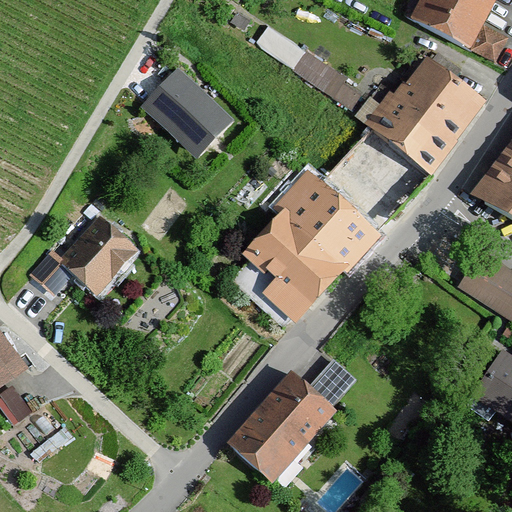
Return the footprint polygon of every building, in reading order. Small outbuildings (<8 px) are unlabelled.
[(492,0),(421,0),(411,22),(467,51),(492,0)] [(511,37),(486,24),(471,53),(497,67),(511,38),(511,37)] [(291,67),(318,86),(330,69),(304,50),(291,67)] [(362,119),(421,168),(480,97),(426,51),(405,77),(412,83),(400,98),(377,79),(351,110),(362,119)] [(177,73),(141,110),(196,164),(232,127),(177,73)] [(340,79),(328,93),(346,107),(358,93),(340,79)] [(313,178),(375,229),(424,171),(421,168),(362,119),(313,178)] [(511,144),(473,196),(511,224),(511,144)] [(375,229),(313,178),(240,264),(302,316),(375,229)] [(100,196),(93,204),(101,212),(109,204),(100,196)] [(99,213),(91,206),(82,214),(91,222),(99,213)] [(74,278),(96,300),(138,255),(100,218),(60,260),(63,264),(61,267),(74,278)] [(511,267),(481,249),(459,286),(511,317),(511,267)] [(63,264),(60,260),(52,253),(29,277),(53,300),(74,278),(61,267),(63,264)] [(29,371),(0,331),(0,394),(14,384),(29,371)] [(511,355),(501,351),(477,402),(511,419),(511,355)] [(358,383),(333,362),(308,391),(333,413),(358,383)] [(308,391),(290,376),(226,449),(272,489),(336,416),(333,413),(308,391)]
